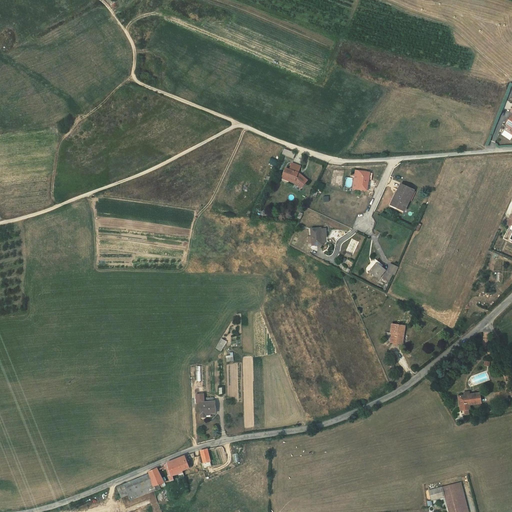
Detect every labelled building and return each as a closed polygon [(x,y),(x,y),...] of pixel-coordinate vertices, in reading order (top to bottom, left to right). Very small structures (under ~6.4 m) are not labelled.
[(281,154),(292,159),(295,153),(284,148),(281,154)] [(281,177),(288,179),(287,181),(292,183),(300,188),(306,180),(300,175),(300,176),(297,174),(299,166),(290,164),(289,170),(284,169),(281,177)] [(356,188),(366,190),(368,180),(369,173),(358,172),(356,188)] [(414,190),(401,184),(392,204),(403,210),(407,200),(410,201),(414,190)] [(311,245),(321,245),(320,235),(319,228),(310,229),(311,245)] [(376,261),(369,271),(377,278),(385,268),(376,261)] [(392,261),(388,269),(395,272),(399,264),(392,261)] [(402,334),(404,334),(406,326),(392,324),(391,333),(392,333),(391,342),(401,343),(402,334)] [(215,348),(221,351),(226,341),(220,338),(215,348)] [(225,355),(226,362),(233,361),(232,354),(225,355)] [(480,393),(459,397),(462,411),(471,410),(470,405),(481,403),(480,393)] [(200,403),(201,417),(206,417),(206,413),(215,413),(215,401),(204,402),(203,394),(196,394),(196,403),(200,403)] [(203,463),(210,460),(206,448),(199,451),(201,456),(203,463)] [(188,468),(186,462),(183,456),(166,463),(171,476),(182,472),(181,470),(188,468)] [(148,471),(149,474),(153,485),(153,486),(164,482),(158,472),(156,468),(148,471)] [(153,485),(149,474),(117,487),(122,497),(153,485)] [(471,511),(464,486),(458,488),(465,511),(471,511)] [(451,511),(465,511),(458,488),(433,495),(436,505),(449,501),(451,511)]
